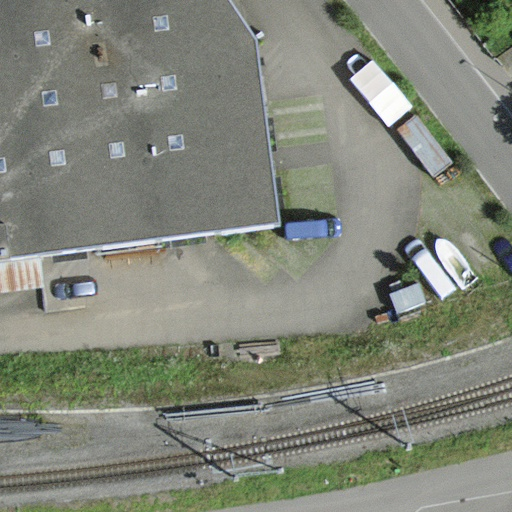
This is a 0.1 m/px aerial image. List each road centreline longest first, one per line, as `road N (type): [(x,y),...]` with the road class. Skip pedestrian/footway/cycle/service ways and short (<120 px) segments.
road 1 (residential): [(511,471),(253,511)]
road 2 (residential): [(511,180),(369,0)]
